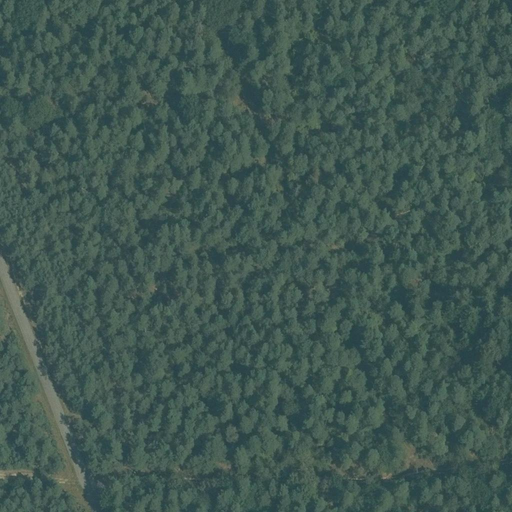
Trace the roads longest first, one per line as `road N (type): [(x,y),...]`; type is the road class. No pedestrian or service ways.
road 1 (track): [(420,474),(301,245),(213,0)]
road 2 (track): [(0,477),(390,479),(511,459)]
